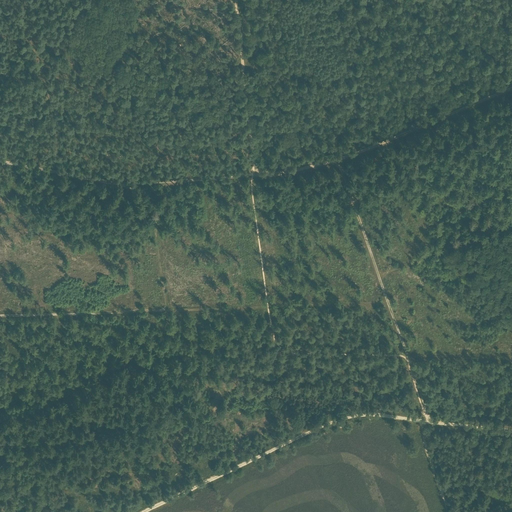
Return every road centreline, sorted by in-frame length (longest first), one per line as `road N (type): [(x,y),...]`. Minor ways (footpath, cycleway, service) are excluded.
road 1 (track): [(388,303),(166,311),(155,225),(182,181),(110,181),(0,162)]
road 2 (track): [(0,450),(239,406),(279,409),(323,426)]
road 3 (track): [(143,511),(349,416),(428,421)]
road 4 (track): [(511,87),(337,159),(253,174)]
road 5 (track): [(337,159),(407,355)]
road 6 (track): [(50,171),(56,135),(24,0)]
road 7 (track): [(233,0),(253,174)]
road 8 (track): [(0,315),(166,311)]
road 9 (track): [(378,276),(511,226)]
